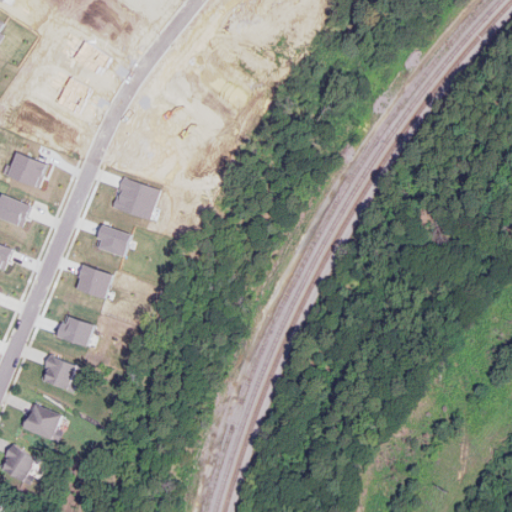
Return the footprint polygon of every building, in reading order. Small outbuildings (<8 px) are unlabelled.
[(49,163),(19,151),(9,174),(39,186),(49,163)] [(0,218),(25,223),(28,206),(9,202),(10,196),(0,194),(0,218)] [(0,265),(8,268),(13,245),(0,242),(0,265)] [(70,388),(77,363),(50,355),(43,380),(70,388)] [(25,427),(53,439),(64,414),(36,401),(25,427)] [(2,469),(28,480),(38,456),(12,445),(2,469)]
